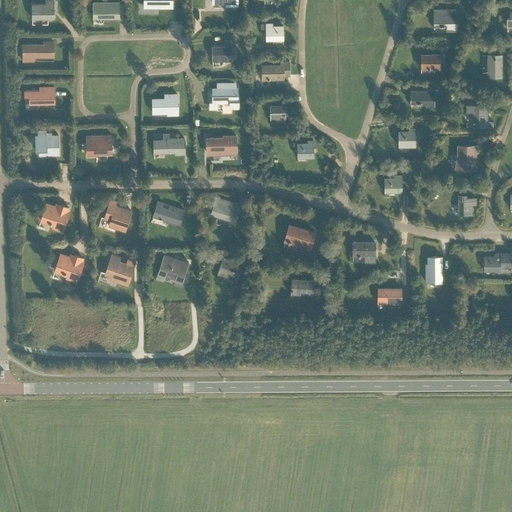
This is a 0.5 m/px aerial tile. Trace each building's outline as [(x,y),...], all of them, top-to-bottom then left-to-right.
[(45,0),(45,4),(32,4),(32,19),(53,19),(53,0),(45,0)] [(118,2),(93,2),(93,18),(119,18),(118,2)] [(456,30),(456,28),(456,9),(433,9),(434,25),(445,25),(445,30),(456,30)] [(266,23),(260,23),(260,28),(266,28),(266,40),(283,40),(283,25),(272,26),(272,23),(266,23)] [(28,44),(23,44),(23,61),(34,61),(33,57),(47,57),(47,51),(53,51),(53,44),(53,41),(43,41),(43,44),(28,44)] [(225,46),(212,46),(212,60),(230,60),(230,57),(235,57),(235,49),(230,50),(230,42),(225,42),(225,46)] [(501,50),(495,50),(495,55),(487,54),(487,72),(494,73),(494,77),(501,77),(501,55),(501,50)] [(444,55),(439,55),(421,55),(421,68),(439,69),(439,60),(444,60),(444,55)] [(280,65),(261,65),(262,79),(283,79),(283,75),(289,75),(289,61),(280,61),(280,65)] [(209,102),(210,108),(216,108),(216,102),(229,102),(229,108),(238,108),(238,94),(230,94),(230,91),(234,91),(234,82),(217,82),(217,88),(212,88),(212,102),(209,102)] [(29,90),(24,90),(24,97),(29,97),(29,104),(54,103),(54,86),(39,87),(39,90),(29,90)] [(433,106),(433,89),(426,89),(426,90),(411,90),(410,103),(426,103),(426,106),(433,106)] [(165,98),(152,99),(152,113),(167,112),(167,115),(178,115),(178,94),(170,94),(164,94),(165,98)] [(284,105),(270,106),(270,118),(271,122),(276,122),(275,118),(284,118),(284,105)] [(490,111),(490,105),(466,105),(466,112),(473,112),(473,126),(488,126),(488,128),(493,128),(493,121),(487,121),(487,111),(490,111)] [(399,146),(415,146),(415,132),(419,132),(419,128),(409,128),(409,131),(398,131),(399,146)] [(37,135),(35,135),(35,148),(35,150),(38,150),(46,150),(46,155),(58,154),(58,150),(58,134),(51,135),(51,132),(46,132),(46,130),(37,130),(38,135),(37,135)] [(163,139),(153,140),(154,153),(175,152),(175,154),(184,154),(184,138),(175,138),(169,138),(170,133),(163,133),(163,138),(163,139)] [(111,135),(87,136),(87,143),(87,156),(96,156),(96,154),(112,154),(111,135)] [(223,137),(206,138),(206,152),(223,151),(223,154),(236,154),(236,135),(222,136),(223,137)] [(307,143),(297,143),(297,158),(313,157),(313,140),(307,140),(307,143)] [(477,145),(470,145),(470,148),(467,148),(467,147),(457,147),(457,154),(455,168),(469,168),(475,168),(475,152),(477,152),(477,145)] [(384,192),(401,192),(401,175),(394,175),(394,178),(384,178),(384,192)] [(476,204),(476,198),(466,197),(466,194),(458,194),(458,214),(472,214),(472,204),(476,204)] [(216,197),(210,214),(217,216),(232,221),(238,204),(231,202),(216,197)] [(109,203),(104,218),(110,220),(108,225),(124,231),(131,211),(115,205),(116,201),(110,199),(109,203)] [(157,201),(153,216),(179,225),(184,210),(177,207),(171,205),(170,209),(161,207),(163,202),(157,201)] [(59,208),(45,204),(40,220),(49,223),(51,224),(51,223),(53,224),(52,226),(63,230),(68,214),(66,213),(68,207),(60,204),(59,208)] [(289,225),(284,240),(303,246),(310,248),(314,233),(307,231),(304,230),(289,225)] [(352,242),(352,256),(365,256),(365,261),(372,261),(372,249),(374,249),(374,242),(352,242)] [(500,265),(510,265),(510,253),(494,253),(494,256),(484,256),(484,271),(500,270),(500,265)] [(73,258),(59,254),(54,270),(63,273),(63,274),(65,274),(65,273),(67,274),(66,277),(77,280),(82,264),(81,263),(82,258),(74,255),(73,258)] [(110,258),(105,274),(110,276),(110,278),(127,285),(133,266),(135,262),(127,259),(126,263),(125,266),(120,264),(121,262),(119,261),(120,257),(111,254),(110,258)] [(163,254),(157,273),(164,275),(165,273),(175,277),(174,279),(182,281),(188,262),(163,254)] [(237,280),(243,263),(223,257),(217,274),(237,280)] [(441,282),(441,274),(441,257),(427,257),(427,264),(425,264),(425,282),(441,282)] [(313,296),(314,280),(291,278),(290,294),(313,296)] [(377,288),(377,302),(377,307),(384,307),(384,302),(401,302),(401,288),(377,288)]
